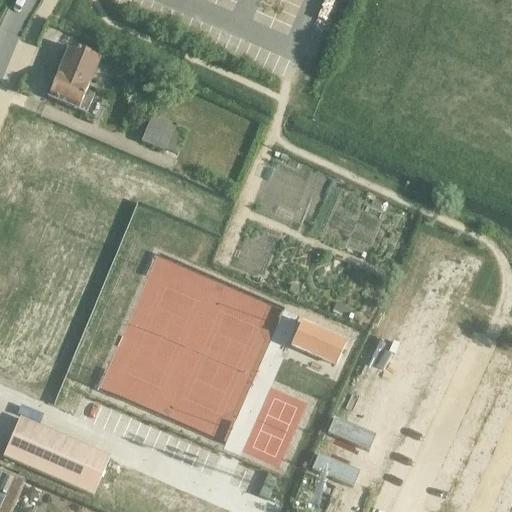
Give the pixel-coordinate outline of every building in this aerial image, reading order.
[(70,49),(59,75),(88,87),(98,61),(70,49)] [(135,77),(138,70),(117,60),(113,67),(135,77)] [(88,87),(59,75),(48,100),(85,116),(94,96),(85,93),(88,87)] [(185,134),(173,129),(151,120),(140,144),(175,158),(185,134)] [(218,379),(238,334),(215,324),(196,369),(218,379)] [(92,498),(109,459),(19,420),(2,458),(92,498)] [(0,511),(3,511),(9,498),(15,485),(16,483),(0,476),(0,511)]
